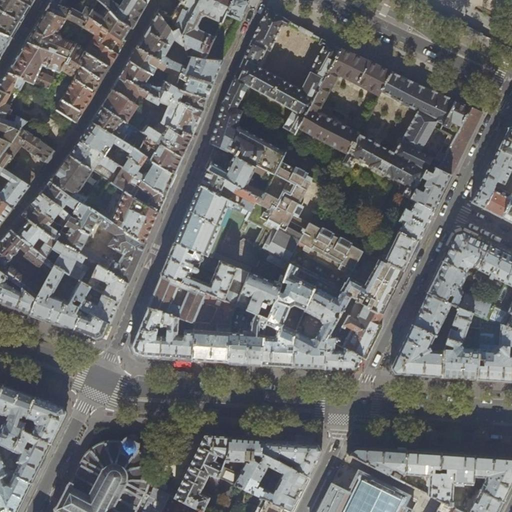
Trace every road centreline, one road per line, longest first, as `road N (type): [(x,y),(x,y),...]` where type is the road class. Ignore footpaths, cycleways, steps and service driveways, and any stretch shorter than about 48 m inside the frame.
road 1 (residential): [(100,378),(264,0)]
road 2 (primary): [(100,378),(356,402)]
road 3 (residential): [(451,209),(356,402)]
road 4 (primary): [(511,84),(330,0)]
road 5 (primary): [(356,402),(511,413)]
road 6 (residential): [(32,511),(100,378)]
road 7 (residential): [(511,84),(451,209)]
